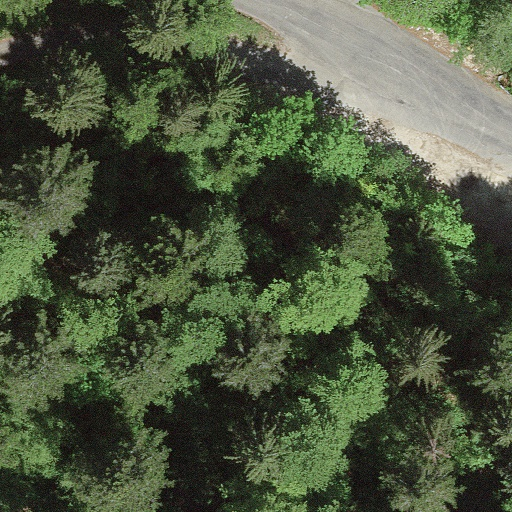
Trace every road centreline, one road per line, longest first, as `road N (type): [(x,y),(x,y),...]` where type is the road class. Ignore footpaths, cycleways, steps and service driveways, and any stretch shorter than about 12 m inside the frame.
road 1 (unclassified): [(0,59),(77,47),(213,52),(356,104),(425,86)]
road 2 (unclassified): [(425,86),(262,0)]
road 3 (unclassified): [(425,86),(371,21),(342,0)]
